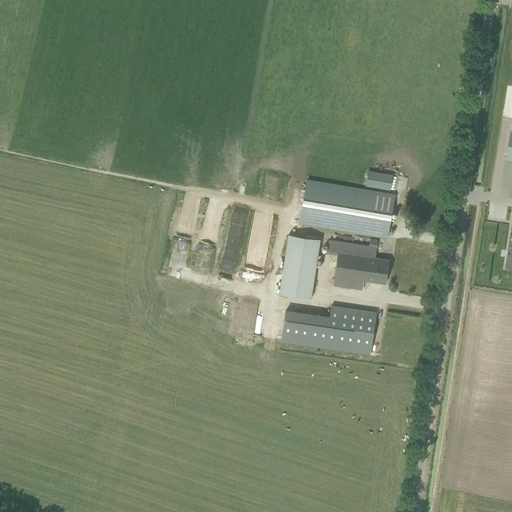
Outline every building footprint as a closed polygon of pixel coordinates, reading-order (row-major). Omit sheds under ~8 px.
[(390,190),(392,176),(368,172),(366,185),(390,190)] [(307,180),(301,209),(299,222),(387,237),(389,225),(394,195),(385,193),(365,190),(314,181),(307,180)] [(279,293),(311,298),(320,239),(288,234),(279,293)] [(362,288),(363,280),(368,281),(385,283),(388,259),(374,257),(377,240),(370,239),(369,246),(329,241),(327,253),(337,255),(333,284),(357,288),(362,288)] [(370,353),(376,312),(331,305),(329,317),(285,311),(281,340),(370,353)]
